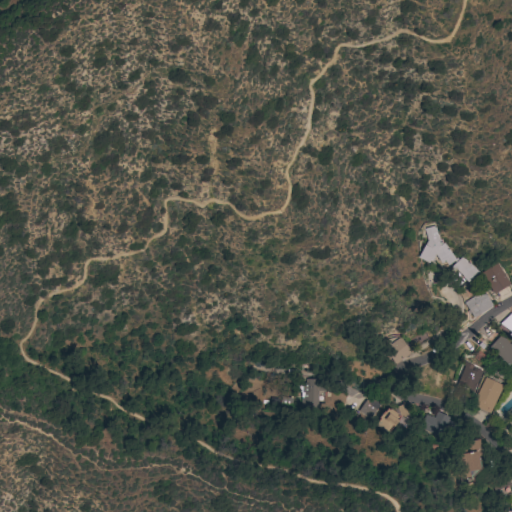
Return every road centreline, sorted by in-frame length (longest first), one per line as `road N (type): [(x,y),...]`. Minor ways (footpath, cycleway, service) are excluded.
road 1 (residential): [(511,476),(483,432),(443,406),(398,395),(393,385)]
road 2 (residential): [(393,385),(404,366),(457,342),(511,300)]
